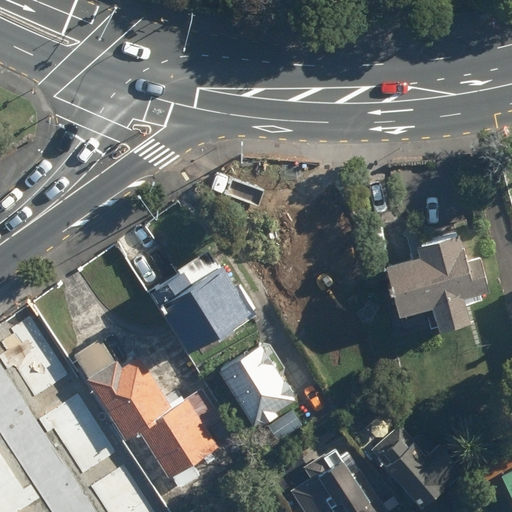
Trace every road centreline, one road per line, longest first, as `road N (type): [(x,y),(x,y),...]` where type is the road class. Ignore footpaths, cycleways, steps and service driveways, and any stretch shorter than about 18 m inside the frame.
road 1 (primary): [(511,75),(313,96)]
road 2 (primary): [(143,43),(313,96)]
road 3 (primary): [(219,103),(155,151),(70,192)]
road 4 (secondary): [(0,0),(143,43)]
road 5 (secondary): [(128,89),(0,18)]
